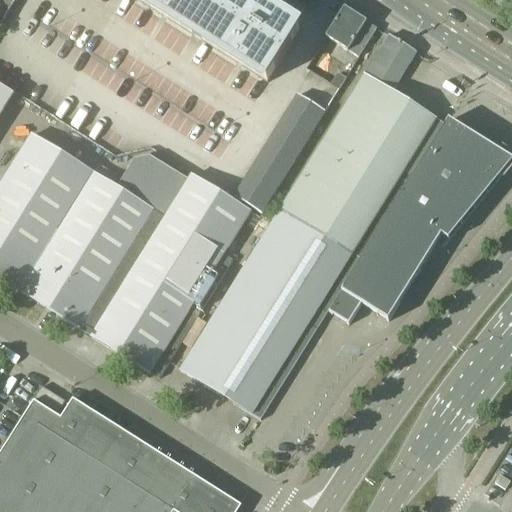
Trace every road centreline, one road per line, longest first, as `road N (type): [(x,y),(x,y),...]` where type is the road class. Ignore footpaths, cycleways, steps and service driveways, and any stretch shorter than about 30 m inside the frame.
road 1 (unclassified): [(280,500),(0,325)]
road 2 (primary): [(511,268),(323,511)]
road 3 (primary): [(390,511),(511,338)]
